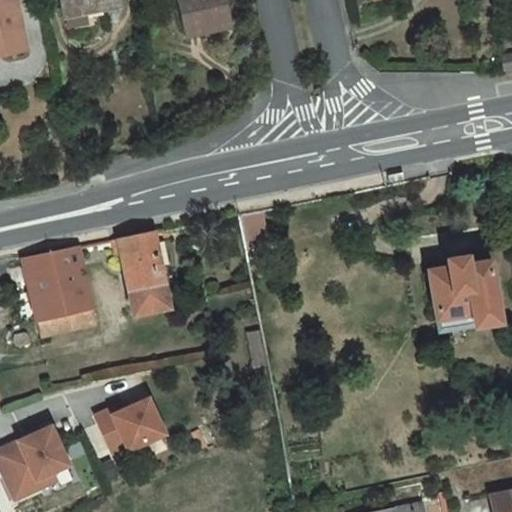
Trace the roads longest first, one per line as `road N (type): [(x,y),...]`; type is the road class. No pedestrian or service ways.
road 1 (secondary): [(209,180),(0,228)]
road 2 (residential): [(287,82),(270,116),(209,180)]
